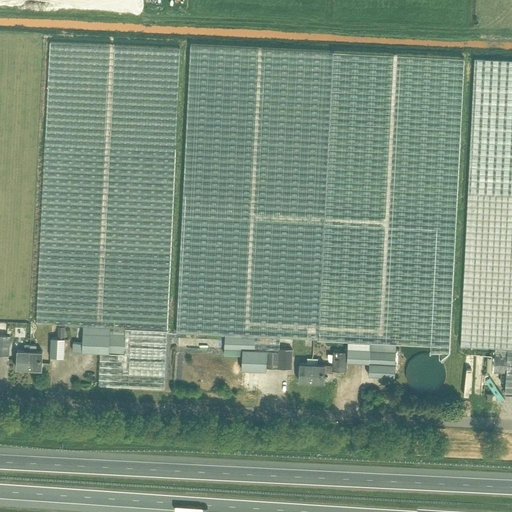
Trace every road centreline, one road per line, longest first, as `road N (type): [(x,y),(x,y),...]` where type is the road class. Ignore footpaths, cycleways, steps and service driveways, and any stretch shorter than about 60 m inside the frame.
road 1 (motorway): [(511,486),(0,458)]
road 2 (unclassified): [(511,423),(0,400)]
road 3 (motorway): [(0,493),(300,511)]
